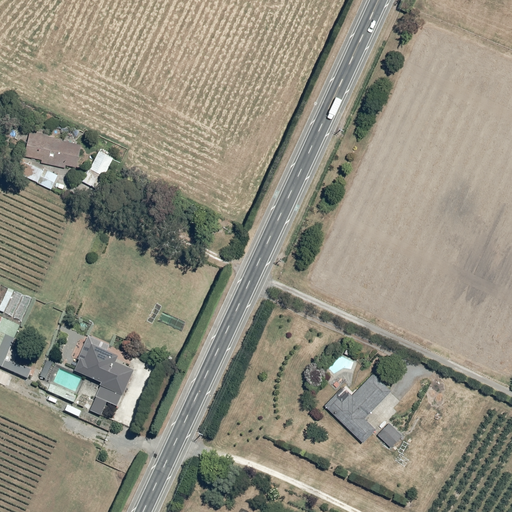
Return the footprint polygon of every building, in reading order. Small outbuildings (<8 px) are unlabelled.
[(33,130),(25,156),(66,167),(67,164),(77,166),(83,145),(33,130)] [(113,157),(100,149),(85,174),(90,177),(95,170),(102,174),(113,157)] [(24,175),(50,188),(57,174),(46,168),(44,171),(30,164),(24,175)] [(0,365),(2,366),(6,358),(20,323),(0,315),(0,365)] [(81,359),(75,370),(103,383),(91,409),(102,414),(107,403),(117,407),(134,370),(116,362),(119,356),(94,344),(86,361),(81,359)] [(50,369),(45,366),(40,376),(46,379),(50,369)] [(344,387),(326,405),(363,441),(376,428),(365,417),(391,390),(374,374),(354,395),(350,391),(349,392),(344,387)] [(51,385),(49,391),(73,402),(76,396),(51,385)] [(390,423),(378,434),(391,447),(403,436),(390,423)]
